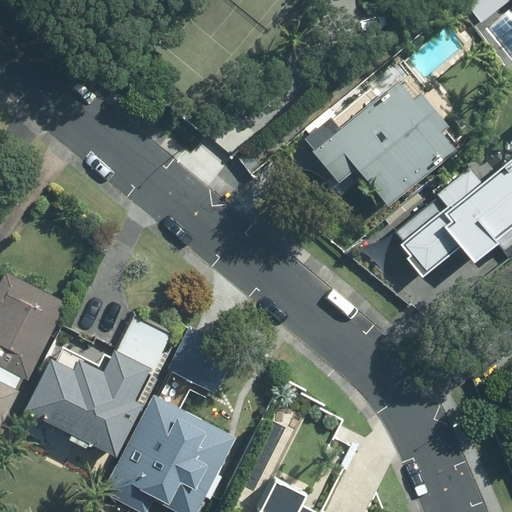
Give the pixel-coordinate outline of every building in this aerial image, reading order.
[(405,98),(391,81),(308,151),(334,183),(350,169),(382,207),(449,150),(434,133),(442,127),(413,92),(405,98)] [(397,239),(420,266),(454,237),(469,254),(492,235),(504,248),(511,241),(511,120),(511,121),(511,142),(480,171),(468,157),(433,187),(436,191),(396,226),(402,234),(397,239)] [(0,425),(63,295),(7,268),(0,283),(0,425)] [(102,378),(47,352),(21,408),(112,451),(167,333),(131,316),(102,378)] [(229,346),(189,327),(168,368),(208,388),(229,346)] [(199,511),(240,438),(156,393),(101,493),(136,511),(142,511),(151,496),(180,511),(199,511)] [(301,491),(267,477),(252,511),(330,511),(321,508),(312,511),(308,511),(294,506),(301,491)]
